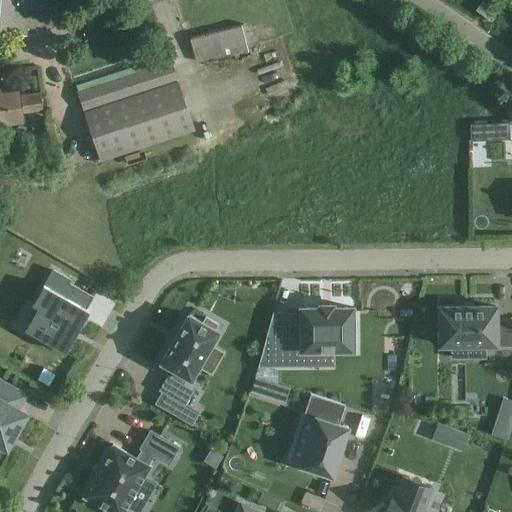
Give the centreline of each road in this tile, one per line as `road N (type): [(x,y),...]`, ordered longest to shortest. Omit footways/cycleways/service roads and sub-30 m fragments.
road 1 (residential): [(22,511),(144,299),(181,266),(511,259)]
road 2 (residential): [(0,54),(43,42),(108,0)]
